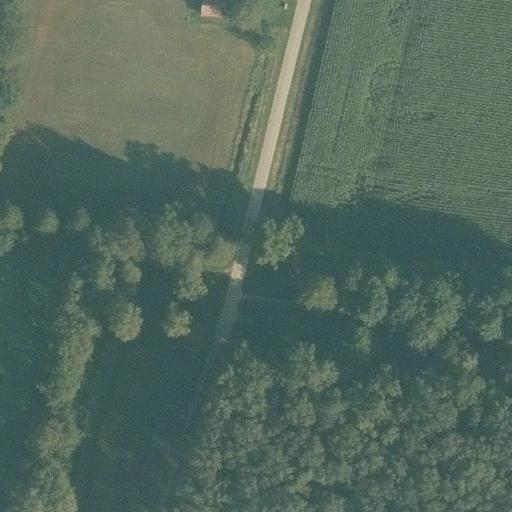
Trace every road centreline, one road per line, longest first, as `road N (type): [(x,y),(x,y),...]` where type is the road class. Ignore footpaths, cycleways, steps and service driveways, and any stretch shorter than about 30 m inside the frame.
road 1 (unclassified): [(225,328),(309,0)]
road 2 (track): [(182,511),(225,328)]
